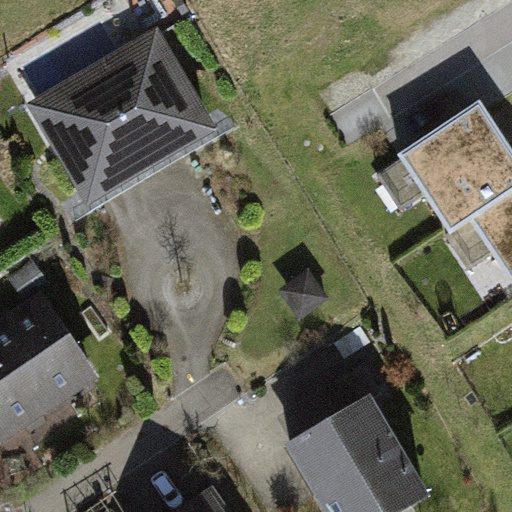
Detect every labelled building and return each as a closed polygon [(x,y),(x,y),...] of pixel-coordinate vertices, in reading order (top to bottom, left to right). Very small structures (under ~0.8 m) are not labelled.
[(160,36),(35,108),(85,194),(210,122),(160,36)] [(511,152),(480,104),(403,156),(444,220),(464,207),(511,176),(511,152)] [(511,176),(464,207),(511,279),(511,176)] [(312,274),(287,290),(303,315),(328,299),(312,274)] [(43,292),(0,321),(0,444),(1,446),(102,378),(43,292)] [(369,402),(290,447),(328,511),(396,511),(424,496),(369,402)] [(223,511),(213,496),(188,511),(223,511)]
